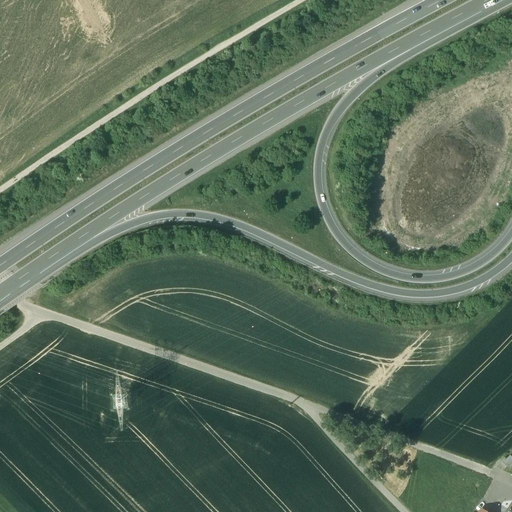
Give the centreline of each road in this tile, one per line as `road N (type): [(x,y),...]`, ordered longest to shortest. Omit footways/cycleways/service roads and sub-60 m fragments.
road 1 (motorway): [(19,279),(123,227),(184,214),(236,224),(397,291),(453,290),(511,258)]
road 2 (motorway): [(19,279),(222,146),(460,13)]
road 3 (motorway): [(435,0),(253,99),(0,264)]
road 4 (motorway): [(511,235),(468,270),(415,278),(386,271),(342,242),(321,201),(320,141),(338,107),(379,71),(439,37),(460,13)]
road 5 (track): [(0,191),(301,0)]
road 6 (track): [(38,312),(314,408)]
road 7 (track): [(314,408),(501,479)]
road 8 (track): [(405,511),(314,408)]
